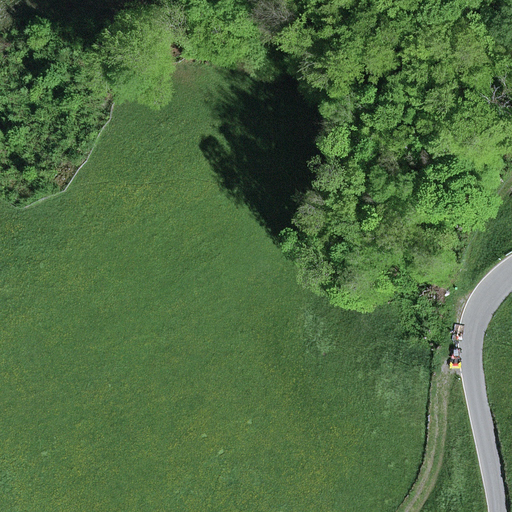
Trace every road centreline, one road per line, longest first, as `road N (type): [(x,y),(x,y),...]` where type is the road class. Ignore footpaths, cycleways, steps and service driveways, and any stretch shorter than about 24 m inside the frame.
road 1 (tertiary): [(511,274),(475,315),(468,344),(500,511)]
road 2 (track): [(411,511),(436,455),(444,379),(468,344)]
